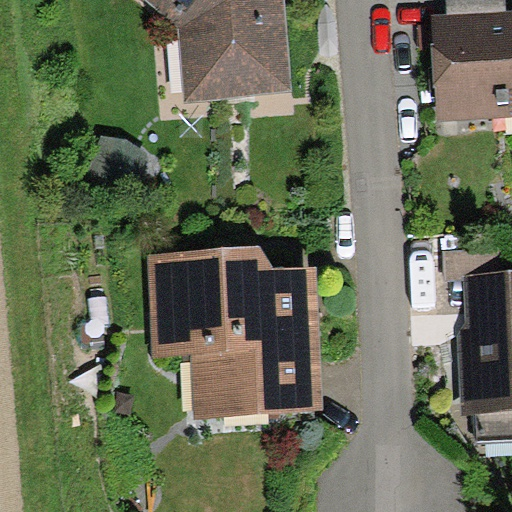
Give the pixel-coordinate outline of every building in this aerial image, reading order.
[(142,0),(181,33),(186,105),(289,98),(282,0),(142,0)] [(511,19),(434,23),(439,127),(511,123),(511,19)] [(103,142),(87,182),(132,200),(149,160),(103,142)] [(193,363),(194,425),(322,422),(319,281),(274,282),(263,264),(153,266),(155,364),(193,363)] [(511,421),(511,282),(455,284),(461,424),(511,421)]
